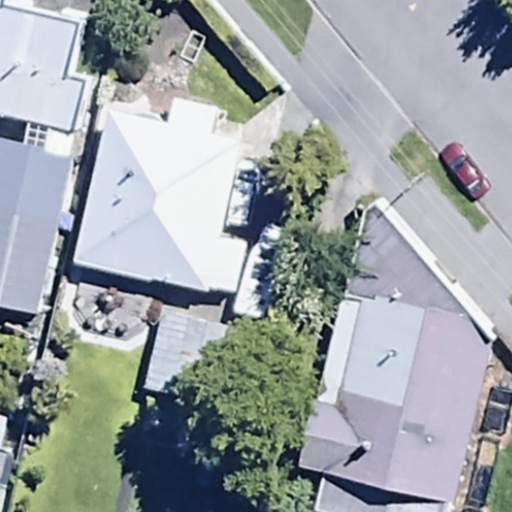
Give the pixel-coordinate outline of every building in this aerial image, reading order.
[(16,0),(0,0),(0,132),(76,150),(86,103),(65,98),(78,42),(10,27),(16,0)] [(170,137),(110,124),(76,280),(234,314),(246,257),(224,252),(245,154),(209,146),(215,118),(176,109),(170,137)] [(78,170),(0,153),(0,321),(44,331),(78,170)] [(324,493),(319,511),(457,511),(490,363),(367,218),(307,489),(324,493)] [(253,348),(167,325),(146,404),(232,427),(253,348)]
